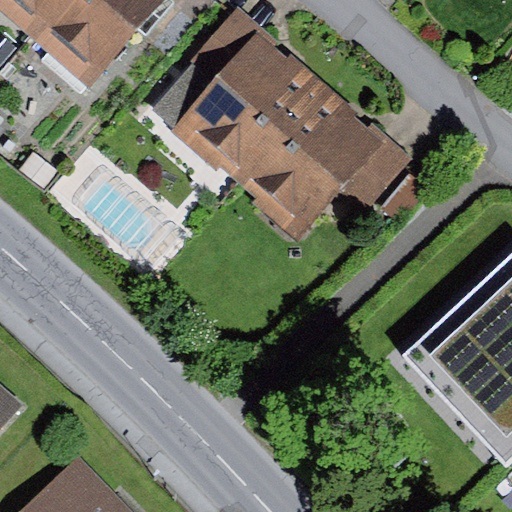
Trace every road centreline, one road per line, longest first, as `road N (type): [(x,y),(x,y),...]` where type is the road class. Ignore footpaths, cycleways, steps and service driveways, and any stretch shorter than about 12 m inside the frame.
road 1 (primary): [(264,511),(124,354),(0,242)]
road 2 (residential): [(350,0),(511,158)]
